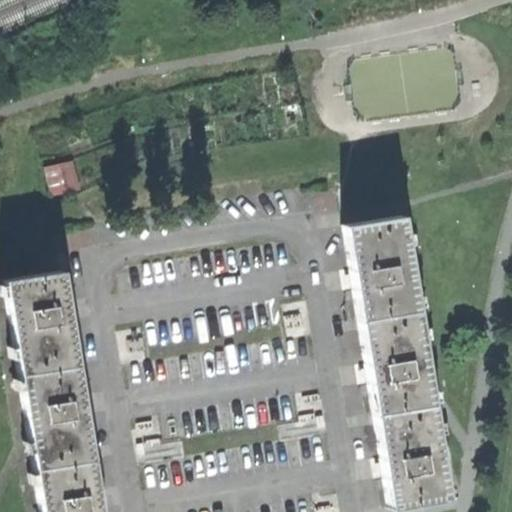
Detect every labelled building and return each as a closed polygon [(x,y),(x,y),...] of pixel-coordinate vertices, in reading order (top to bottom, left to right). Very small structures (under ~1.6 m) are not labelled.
[(49,164),(54,195),(83,190),(78,159),(49,164)] [(338,223),(344,254),(347,272),(354,317),(413,307),(397,214),(338,223)] [(338,273),(347,272),(344,254),(335,256),(337,265),(338,273)] [(72,360),(65,316),(62,297),(57,266),(0,274),(0,284),(13,370),(72,360)] [(62,297),(65,316),(73,315),(72,307),(70,296),(62,297)] [(354,317),(359,347),(362,366),(370,412),(429,402),(413,307),(354,317)] [(354,367),(362,366),(359,347),(351,349),(353,358),(354,367)] [(87,455),(79,411),(76,391),(72,360),(13,370),(28,464),(87,455)] [(76,391),(79,411),(88,409),(86,400),(85,390),(76,391)] [(370,412),(375,441),(378,460),(386,506),(445,496),(429,402),(370,412)] [(370,461),(378,460),(375,441),(367,443),(369,454),(370,461)] [(95,511),(95,506),(92,488),(87,455),(28,464),(35,511),(95,511)] [(92,488),(95,506),(103,505),(101,494),(100,487),(92,488)]
